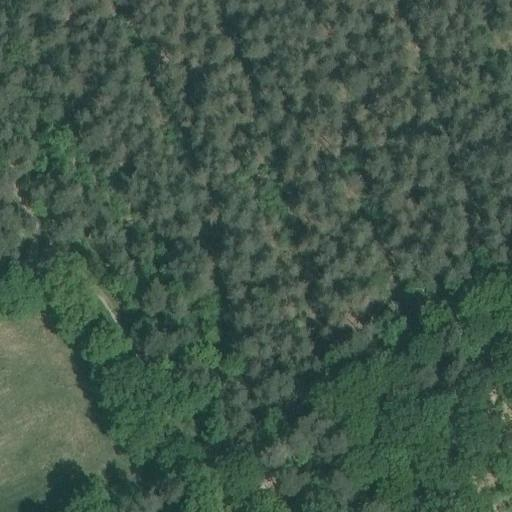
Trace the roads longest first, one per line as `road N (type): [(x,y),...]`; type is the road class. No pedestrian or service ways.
road 1 (track): [(511,283),(196,459)]
road 2 (track): [(53,245),(225,511)]
